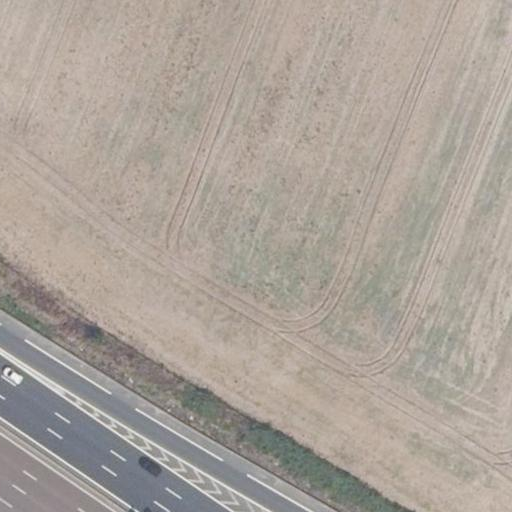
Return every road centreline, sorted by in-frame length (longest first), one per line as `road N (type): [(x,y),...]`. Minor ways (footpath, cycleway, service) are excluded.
road 1 (motorway): [(294,511),(0,334)]
road 2 (motorway): [(197,511),(0,374)]
